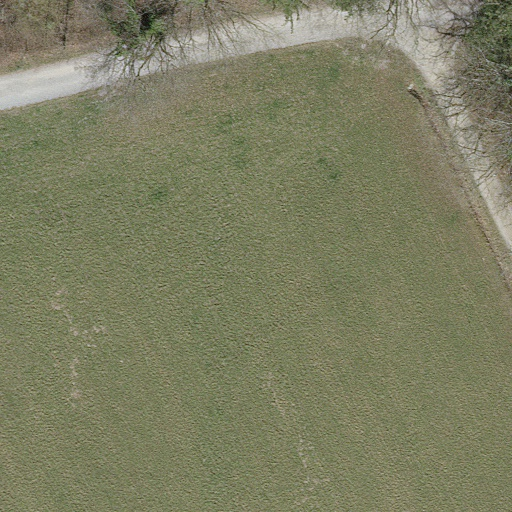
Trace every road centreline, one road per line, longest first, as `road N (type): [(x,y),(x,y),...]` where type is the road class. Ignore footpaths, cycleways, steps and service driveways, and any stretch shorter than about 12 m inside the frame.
road 1 (track): [(425,15),(271,41),(0,104)]
road 2 (track): [(425,15),(511,214)]
